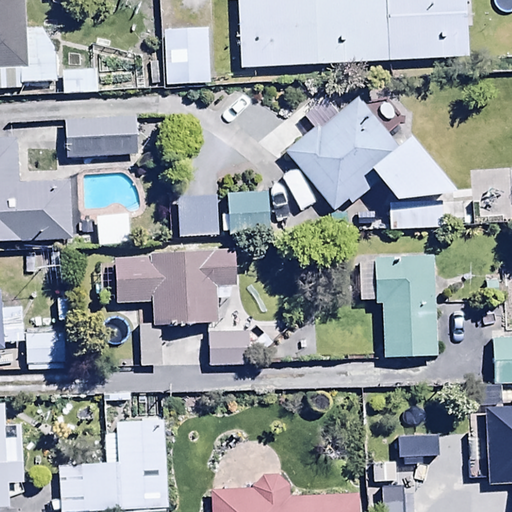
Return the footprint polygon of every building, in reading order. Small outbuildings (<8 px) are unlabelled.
[(23,0),(0,0),(0,94),(21,94),(21,87),(55,86),(54,52),(51,52),(50,30),(25,31),(23,0)] [(237,0),(241,73),(467,64),(464,0),(237,0)] [(210,67),(207,12),(162,15),(165,69),(210,67)] [(59,51),(60,78),(100,77),(99,50),(59,51)] [(66,142),(137,137),(134,99),(64,104),(66,142)] [(362,180),(397,155),(356,104),(337,119),(325,103),(303,120),(314,132),(284,157),(332,215),(346,204),(350,208),(371,190),(362,180)] [(455,196),(414,143),(372,176),(397,208),(455,196)] [(0,247),(72,246),(71,188),(18,189),(17,146),(0,145),(0,247)] [(511,221),(511,175),(471,176),(472,224),(511,223),(511,221)] [(267,195),(226,197),(228,242),(269,240),(267,195)] [(216,241),(215,202),(177,203),(178,242),(216,241)] [(442,208),(388,211),(389,236),(444,233),(442,208)] [(128,220),(96,222),(97,251),(124,250),(124,239),(129,239),(128,220)] [(166,247),(164,224),(141,226),(143,249),(166,247)] [(115,309),(150,307),(152,332),(217,327),(214,291),(234,290),(232,256),(112,264),(115,309)] [(382,365),(436,363),(432,256),(371,258),(371,266),(356,267),(357,306),(375,305),(375,309),(380,309),(382,365)] [(0,356),(3,356),(3,347),(22,346),(20,311),(2,312),(1,294),(0,294),(0,356)] [(150,329),(137,329),(137,371),(161,371),(160,334),(150,334),(150,329)] [(249,336),(206,338),(207,371),(250,369),(249,336)] [(63,337),(24,338),(25,375),(64,374),(63,337)] [(511,340),(489,341),(491,389),(511,388),(511,340)] [(0,511),(9,511),(9,489),(23,489),(21,430),(4,431),(3,409),(0,409),(0,511)] [(116,467),(57,470),(59,511),(166,511),(163,426),(115,428),(116,467)] [(357,511),(356,499),(289,502),(288,491),(279,481),(263,481),(252,494),(210,495),(210,511),(357,511)]
